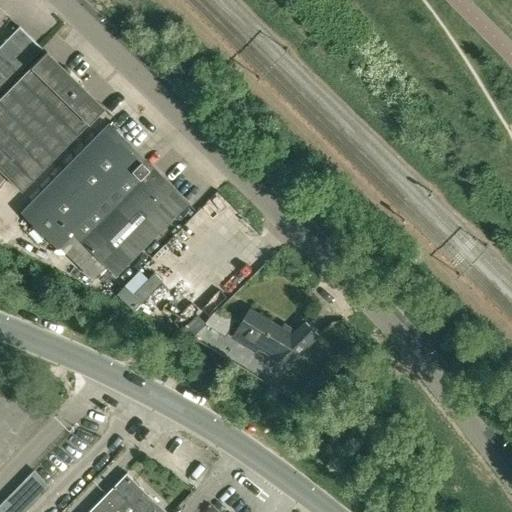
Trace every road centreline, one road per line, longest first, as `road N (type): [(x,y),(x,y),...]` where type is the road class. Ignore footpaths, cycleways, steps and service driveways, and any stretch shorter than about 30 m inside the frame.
road 1 (unclassified): [(511,474),(381,310),(69,0)]
road 2 (residential): [(336,511),(153,403),(0,342)]
road 3 (unknown): [(153,403),(39,511)]
